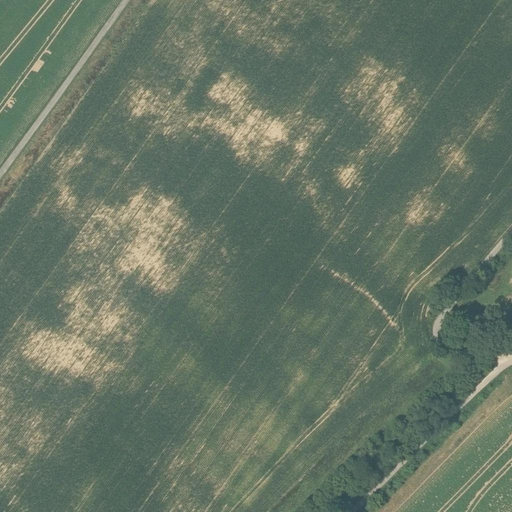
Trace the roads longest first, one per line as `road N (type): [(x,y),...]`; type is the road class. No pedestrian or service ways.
road 1 (unclassified): [(509,354),(346,511)]
road 2 (unclassified): [(132,0),(0,181)]
road 3 (unclassified): [(509,354),(447,341),(436,325),(511,228)]
